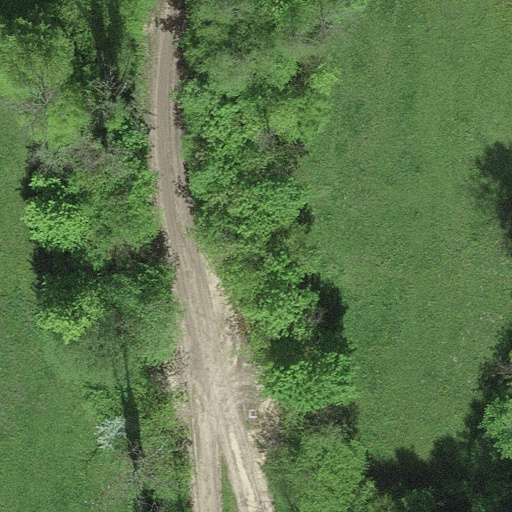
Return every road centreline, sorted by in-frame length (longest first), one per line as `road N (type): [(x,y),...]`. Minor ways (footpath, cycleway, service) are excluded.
road 1 (track): [(173,0),(163,109),(170,196),(198,323),(258,511)]
road 2 (track): [(198,323),(204,511)]
